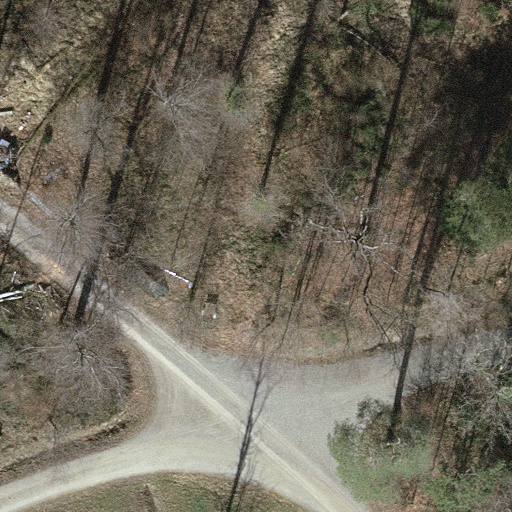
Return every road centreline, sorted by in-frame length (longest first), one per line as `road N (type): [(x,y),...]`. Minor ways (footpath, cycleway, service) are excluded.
road 1 (track): [(266,419),(0,212)]
road 2 (track): [(0,508),(169,431),(266,419)]
road 3 (track): [(511,343),(266,419)]
road 4 (track): [(350,511),(266,419)]
